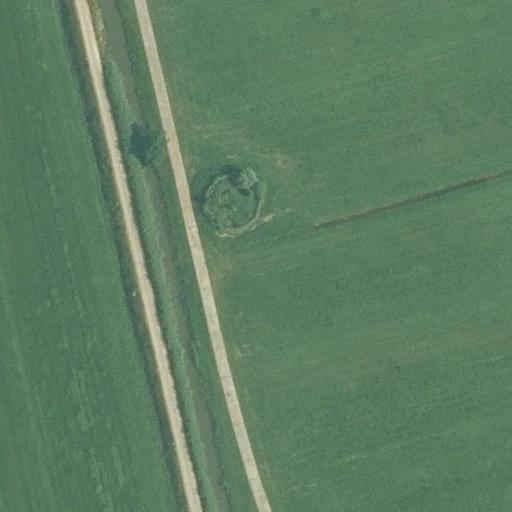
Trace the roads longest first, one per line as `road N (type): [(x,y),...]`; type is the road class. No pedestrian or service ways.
road 1 (track): [(264,511),(214,334),(139,0)]
road 2 (track): [(187,511),(76,0)]
